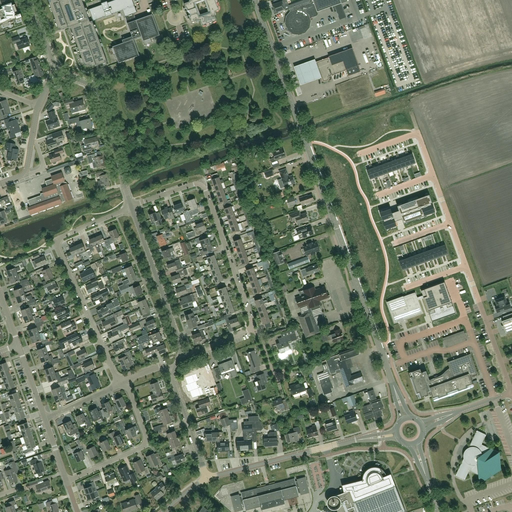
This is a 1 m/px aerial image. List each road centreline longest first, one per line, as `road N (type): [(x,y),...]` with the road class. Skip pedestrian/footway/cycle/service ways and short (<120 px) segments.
road 1 (secondary): [(386,366),(254,0)]
road 2 (residential): [(118,384),(56,244),(132,207)]
road 3 (residential): [(253,328),(203,186),(132,207)]
road 4 (tertiary): [(132,207),(98,93),(58,70)]
road 5 (residential): [(66,481),(146,444),(125,380)]
road 6 (tertiary): [(179,354),(132,207)]
road 7 (tertiary): [(207,477),(355,440)]
road 8 (residential): [(511,392),(466,266)]
